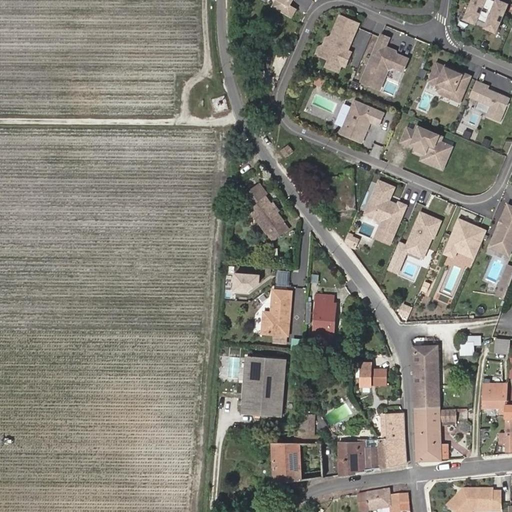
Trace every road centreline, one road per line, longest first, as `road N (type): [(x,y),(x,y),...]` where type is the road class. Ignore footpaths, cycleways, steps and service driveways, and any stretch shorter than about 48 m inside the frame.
road 1 (residential): [(223,0),(226,52),(250,131),(401,341),(415,473)]
road 2 (residential): [(442,21),(416,31),(326,7),(314,15),(282,91),(283,109),(301,130),(469,201),(500,183),(511,154)]
road 3 (track): [(224,123),(199,511)]
road 4 (track): [(244,118),(0,120)]
road 5 (residential): [(415,473),(320,487),(267,511)]
road 6 (track): [(183,122),(186,88),(207,67),(206,0)]
